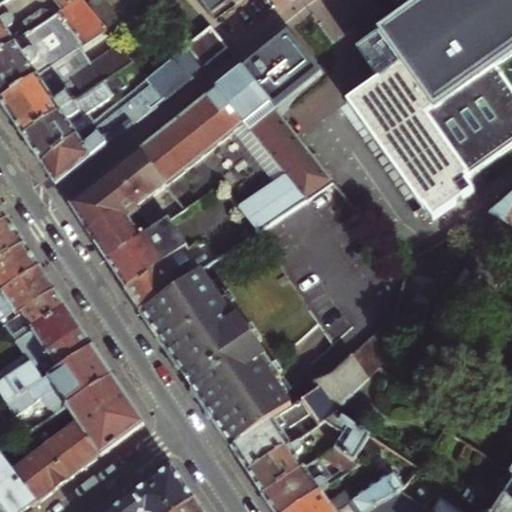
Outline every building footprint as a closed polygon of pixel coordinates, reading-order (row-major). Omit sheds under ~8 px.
[(4,0),(0,2),(0,54),(78,0),(52,0),(57,6),(47,13),(39,10),(21,23),(21,32),(12,38),(8,31),(12,28),(13,24),(12,22),(10,20),(7,18),(4,20),(1,22),(10,12),(7,0),(4,0)] [(82,0),(78,0),(0,54),(0,103),(0,104),(78,50),(107,30),(82,0)] [(200,0),(212,16),(231,2),(236,9),(248,0),(200,0)] [(511,0),(432,0),(379,37),(356,53),(378,86),(351,104),(423,207),(425,206),(435,220),(474,193),(464,179),(470,176),(471,178),(511,149),(511,0)] [(294,30),(243,70),(276,112),(327,70),(294,30)] [(211,31),(188,49),(204,69),(227,51),(217,38),(211,31)] [(186,47),(77,136),(41,165),(50,178),(56,188),(204,69),(188,49),(186,47)] [(78,50),(0,104),(16,128),(23,138),(115,76),(132,64),(118,48),(90,68),(78,50)] [(285,178),(305,203),(333,184),(276,112),(243,70),(215,92),(244,127),(285,178)] [(115,76),(23,138),(36,157),(41,165),(77,136),(67,122),(75,119),(82,114),(84,117),(114,98),(113,96),(124,89),(115,76)] [(234,135),(244,127),(215,92),(138,153),(167,189),(234,135)] [(274,185),(285,178),(244,127),(234,135),(274,185)] [(138,153),(70,208),(79,221),(102,255),(107,264),(154,232),(139,211),(167,189),(138,153)] [(274,185),(240,209),(258,234),(305,203),(285,178),(274,185)] [(511,229),(511,197),(491,216),(498,221),(511,229)] [(0,227),(8,222),(1,211),(0,209),(0,227)] [(511,229),(498,221),(489,235),(511,250),(511,229)] [(0,263),(25,247),(16,234),(8,222),(0,227),(0,263)] [(170,222),(154,232),(107,264),(116,277),(126,291),(183,253),(188,249),(170,222)] [(0,297),(41,270),(33,259),(25,247),(0,263),(0,297)] [(183,253),(126,291),(133,302),(140,312),(202,271),(212,264),(207,257),(192,266),(183,253)] [(466,254),(458,277),(481,286),(490,263),(466,254)] [(0,330),(6,327),(56,293),(50,285),(41,270),(0,297),(0,330)] [(219,297),(202,271),(140,312),(153,332),(172,361),(189,386),(209,415),(221,434),(225,440),(231,449),(293,409),(276,384),(281,380),(223,293),(219,297)] [(18,344),(68,311),(61,302),(56,293),(6,327),(18,344)] [(33,366),(82,333),(75,323),(68,311),(18,344),(28,360),(0,379),(0,392),(0,393),(9,406),(44,383),(33,366)] [(33,366),(44,383),(94,350),(90,345),(82,333),(33,366)] [(58,416),(71,408),(113,379),(98,356),(94,350),(44,383),(9,406),(17,419),(46,399),(46,403),(51,411),(55,411),(58,416)] [(71,408),(81,424),(103,457),(144,426),(133,408),(120,389),(113,379),(71,408)] [(318,427),(322,425),(335,417),(319,392),(303,403),(311,416),(318,427)] [(303,403),(293,409),(231,449),(240,462),(248,474),(291,445),(283,434),(311,416),(303,403)] [(332,452),(351,464),(368,438),(335,417),(322,425),(334,437),(343,437),(332,452)] [(14,474),(38,506),(57,492),(88,468),(103,457),(81,424),(14,474)] [(300,460),(291,445),(248,474),(256,486),(264,497),(332,452),(326,443),(300,460)] [(351,464),(332,452),(264,497),(272,510),(273,511),(290,511),(319,494),(357,468),(351,464)] [(0,454),(0,510),(1,511),(30,511),(38,506),(14,474),(0,454)] [(179,511),(195,501),(187,491),(171,468),(118,508),(113,511),(179,511)] [(327,506),(319,494),(290,511),(369,511),(398,493),(401,490),(391,475),(349,503),(344,495),(327,506)] [(467,502),(482,511),(511,511),(511,481),(498,503),(476,489),(467,502)] [(421,509),(426,511),(454,511),(423,492),(415,504),(421,509)] [(398,493),(369,511),(419,511),(421,509),(415,504),(398,493)] [(201,511),(195,501),(179,511),(201,511)]
